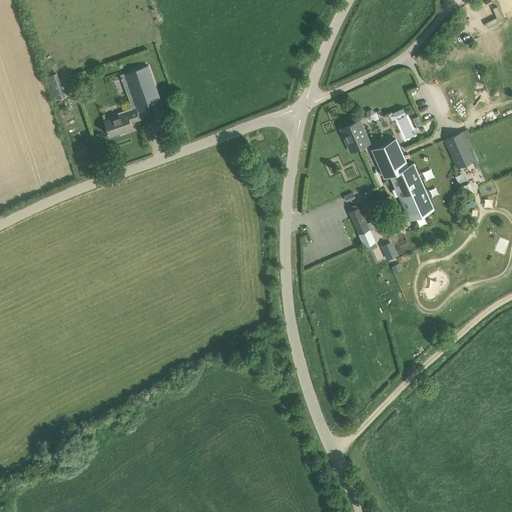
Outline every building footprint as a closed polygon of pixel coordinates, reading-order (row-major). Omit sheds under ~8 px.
[(129,87),(136,107),(137,112),(162,103),(158,94),(149,65),(130,72),(134,85),(129,87)] [(137,112),(136,107),(119,113),(120,115),(105,120),(108,130),(107,130),(108,133),(109,132),(110,136),(132,128),(130,122),(140,118),(137,112)] [(422,124),(418,116),(413,118),(417,127),(422,124)] [(341,128),(351,151),(370,143),(359,119),(341,128)] [(463,131),(445,140),(457,167),(475,159),(463,131)] [(396,139),(372,149),(384,177),(390,174),(409,218),(433,208),(413,163),(408,166),(396,139)] [(359,206),(349,210),(364,245),(375,240),(370,230),(367,223),(359,206)] [(372,221),(367,223),(370,230),(375,228),(372,221)] [(391,240),(380,245),(386,259),(397,254),(391,240)] [(394,272),(401,268),(399,263),(392,266),(394,272)] [(429,275),(427,275),(428,294),(437,294),(436,281),(430,281),(429,275)]
